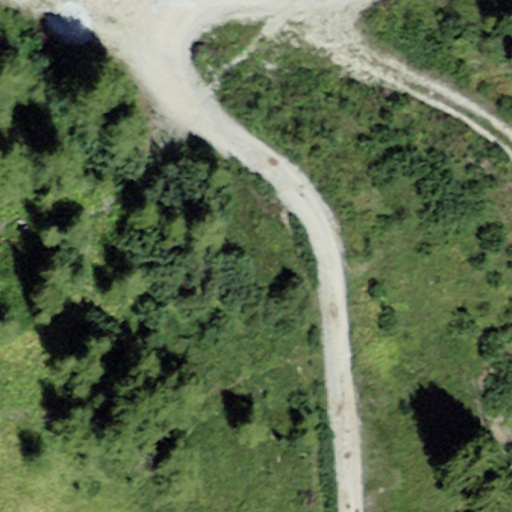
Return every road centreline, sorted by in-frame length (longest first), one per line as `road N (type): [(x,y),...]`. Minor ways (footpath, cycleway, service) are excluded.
road 1 (track): [(344,511),(318,249),(297,201),(183,101),(174,48),(198,14),(241,0)]
road 2 (track): [(511,156),(463,105),(328,41),(311,0)]
